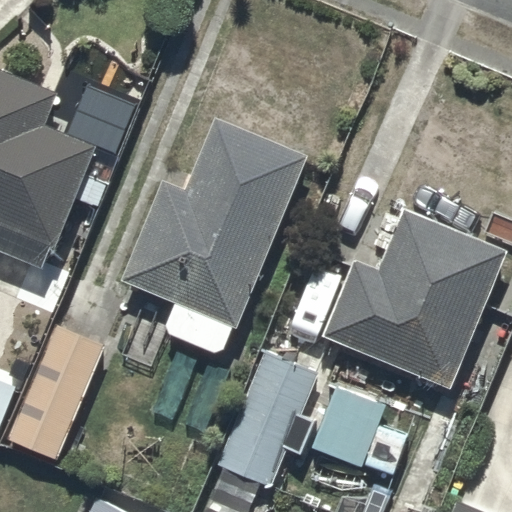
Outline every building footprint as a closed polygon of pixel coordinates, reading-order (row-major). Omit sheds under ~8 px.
[(56,82),(0,57),(0,237),(43,256),(50,240),(53,242),(97,136),(43,113),(56,82)] [(238,316),(307,144),(216,105),(187,178),(165,169),(124,271),(178,293),(167,320),(222,342),(233,314),(238,316)] [(451,378),(507,236),(403,199),(379,259),(359,251),(329,328),(337,331),(336,336),(369,349),(370,347),(451,378)] [(58,451),(104,335),(52,313),(6,431),(58,451)] [(274,481),(322,363),(262,339),(214,458),(274,481)] [(0,416),(17,377),(0,369),(0,416)] [(142,511),(99,489),(86,511),(142,511)] [(511,511),(458,490),(449,511),(511,511)]
